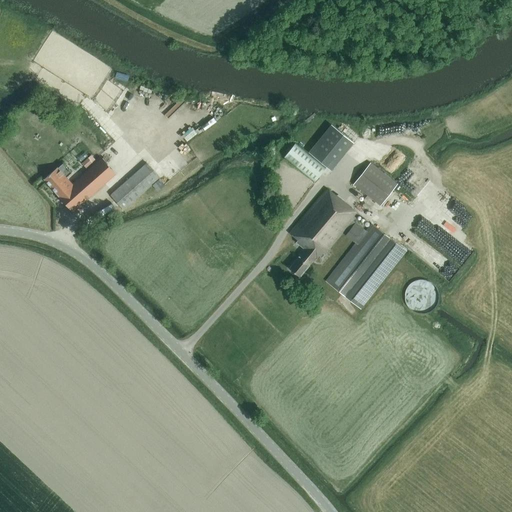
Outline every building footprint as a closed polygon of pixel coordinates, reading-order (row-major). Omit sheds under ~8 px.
[(131,79),(130,86),(144,89),(145,81),(131,79)] [(168,102),(172,95),(168,93),(161,105),(165,107),(162,113),(167,116),(173,105),(168,102)] [(171,130),(193,115),(186,106),(164,121),(171,130)] [(214,113),(202,121),(205,125),(216,116),(214,113)] [(314,157),(328,168),(336,159),(351,140),(332,125),(310,153),(314,157)] [(325,169),(294,144),(283,157),(315,181),(325,169)] [(72,184),(66,177),(71,173),(63,164),(58,168),(58,167),(45,179),(44,179),(58,196),(59,195),(73,212),(116,174),(102,158),(72,184)] [(88,158),(82,164),(87,168),(92,163),(88,158)] [(111,195),(124,210),(152,185),(158,192),(165,185),(159,179),(160,178),(147,163),(111,195)] [(370,163),(354,185),(380,206),(397,184),(370,163)] [(366,230),(353,220),(359,214),(358,213),(359,212),(356,209),(354,211),(327,189),(290,233),(298,240),(296,242),(305,250),(290,269),(300,277),(313,260),(317,263),(320,264),(323,261),(322,258),(325,255),(343,233),(345,235),(353,242),(354,241),(356,243),(326,281),(351,301),(397,243),(371,223),(366,230)] [(434,285),(431,283),(428,281),(425,280),(421,280),(418,280),(415,281),(412,283),(409,285),(407,288),(405,291),(404,294),(404,297),(404,300),(405,304),(407,307),(409,309),(412,311),(415,313),(418,314),(421,314),(425,314),(428,313),(431,311),(434,309),(436,307),(437,304),(438,300),(439,297),(438,294),(437,291),(436,288),(434,285)]
